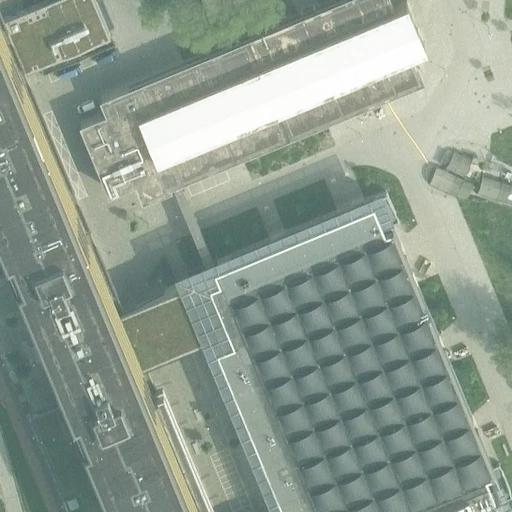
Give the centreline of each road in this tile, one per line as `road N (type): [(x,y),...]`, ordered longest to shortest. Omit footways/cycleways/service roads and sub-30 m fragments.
road 1 (unclassified): [(37,325),(118,292),(170,231),(379,146),(414,148)]
road 2 (unclassified): [(414,148),(410,184),(511,427)]
road 3 (unclassified): [(449,0),(465,57),(414,148)]
road 4 (unclassified): [(125,0),(142,32),(237,0)]
